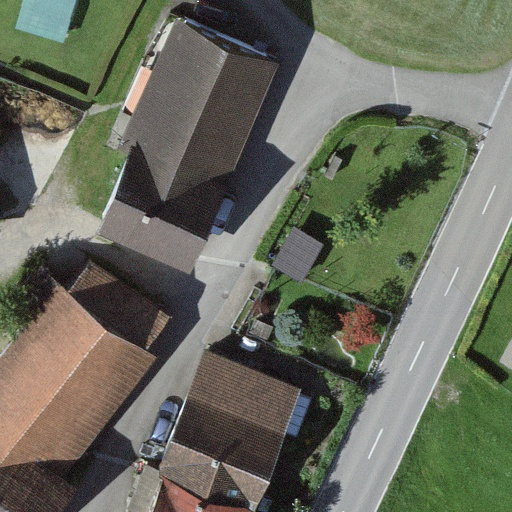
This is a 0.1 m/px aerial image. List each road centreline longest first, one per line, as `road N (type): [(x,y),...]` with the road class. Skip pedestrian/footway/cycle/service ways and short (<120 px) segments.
road 1 (residential): [(320,81),(125,458),(87,511)]
road 2 (secondary): [(511,149),(344,511)]
road 3 (residential): [(511,111),(489,101),(320,81)]
